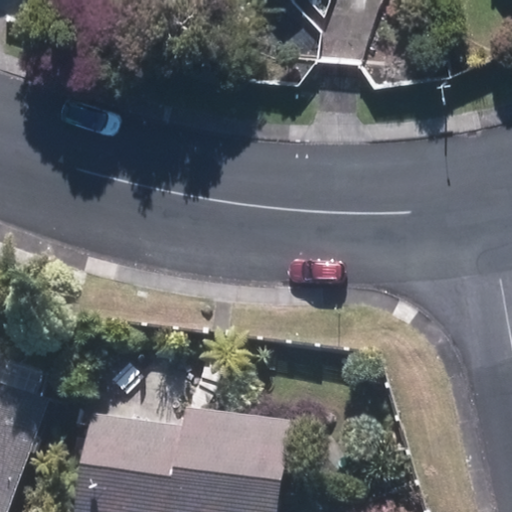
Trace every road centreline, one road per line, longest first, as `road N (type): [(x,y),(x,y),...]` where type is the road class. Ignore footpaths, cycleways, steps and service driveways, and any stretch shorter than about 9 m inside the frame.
road 1 (residential): [(0,151),(226,210),(301,219),(486,209)]
road 2 (residential): [(486,209),(511,347)]
